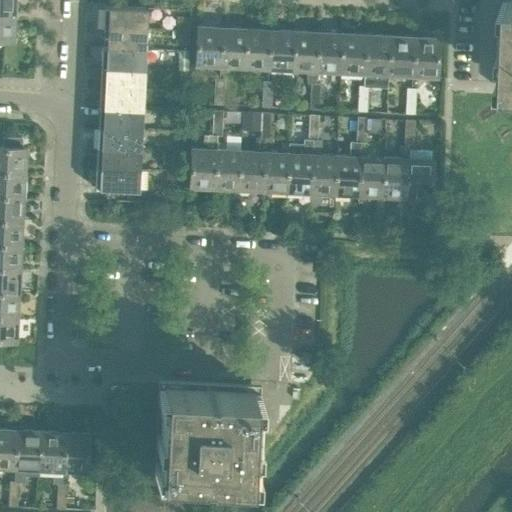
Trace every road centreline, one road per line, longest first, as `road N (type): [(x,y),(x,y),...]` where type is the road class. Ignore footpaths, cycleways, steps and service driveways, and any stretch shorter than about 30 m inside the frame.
road 1 (residential): [(57,356),(270,367),(279,347),(281,256),(62,245)]
road 2 (residential): [(62,245),(69,104)]
